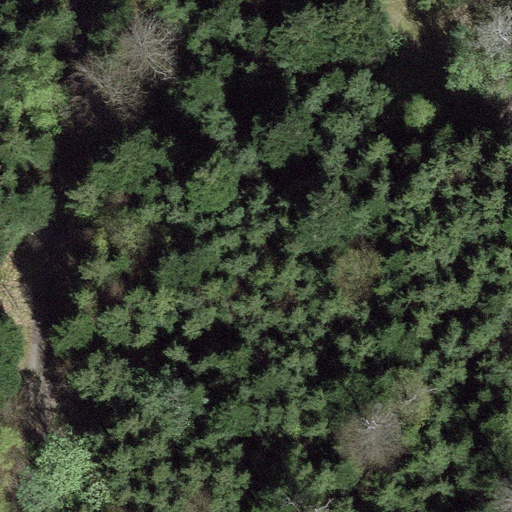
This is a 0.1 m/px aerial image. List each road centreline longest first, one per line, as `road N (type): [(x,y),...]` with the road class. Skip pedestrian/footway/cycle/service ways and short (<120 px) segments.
road 1 (track): [(36,511),(88,0)]
road 2 (track): [(511,133),(370,0)]
